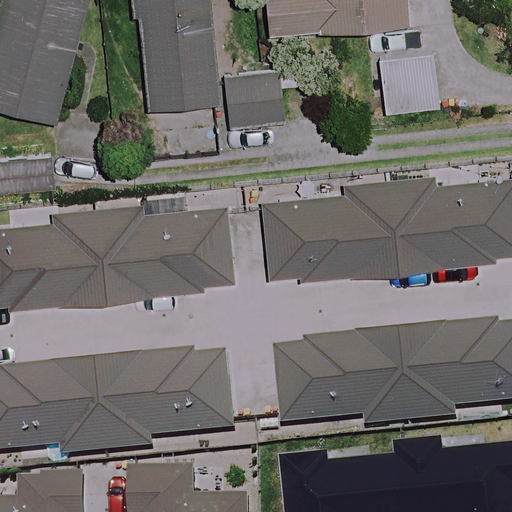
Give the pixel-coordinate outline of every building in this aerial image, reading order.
[(87,0),(0,0),(0,106),(62,119),(87,0)] [(223,101),(215,0),(140,0),(149,107),(223,101)] [(271,0),(274,33),(410,23),(408,0),(271,0)] [(435,53),(368,60),(374,114),(440,107),(435,53)] [(282,121),(277,68),(224,74),(229,126),(282,121)] [(54,156),(0,157),(0,190),(55,188),(54,156)] [(511,258),(511,179),(437,187),(436,178),(344,187),(345,196),(266,204),(274,283),(511,258)] [(0,310),(234,286),(226,208),(145,216),(144,206),(55,215),(55,223),(0,228),(0,310)] [(372,415),(373,426),(445,408),(511,404),(511,319),(278,345),(282,420),(358,412),(372,415)] [(154,453),(153,440),(236,433),(229,350),(0,370),(0,453),(65,448),(66,461),(154,453)] [(511,511),(511,404),(445,408),(450,511),(511,511)] [(369,511),(358,412),(282,420),(291,511),(369,511)] [(248,511),(249,498),(194,496),(194,469),(136,467),(134,511),(248,511)] [(89,511),(88,471),(23,474),(24,499),(0,500),(0,511),(89,511)]
